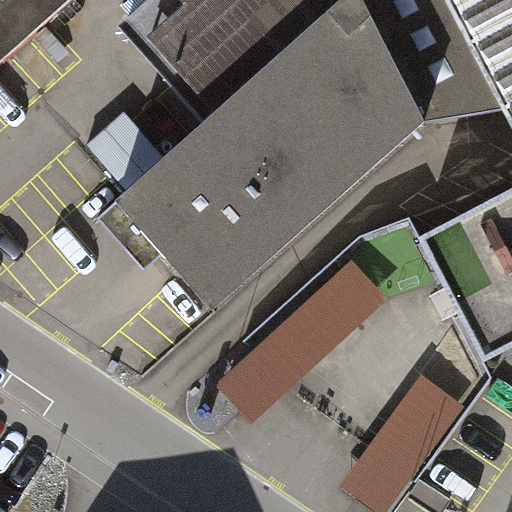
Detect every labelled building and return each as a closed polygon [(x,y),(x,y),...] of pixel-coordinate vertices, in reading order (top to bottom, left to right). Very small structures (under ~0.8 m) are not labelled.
[(0,0),(0,80),(90,0),(0,0)] [(420,137),(503,122),(435,0),(355,0),(212,122),(110,218),(212,327),(420,137)] [(176,0),(186,10),(140,45),(212,122),(355,0),(176,0)] [(511,0),(435,0),(503,122),(511,139),(511,196),(420,241),(480,366),(511,350),(511,0)] [(218,391),(258,433),(393,305),(353,263),(218,391)] [(368,511),(405,511),(470,408),(422,379),(347,499),(368,511)]
